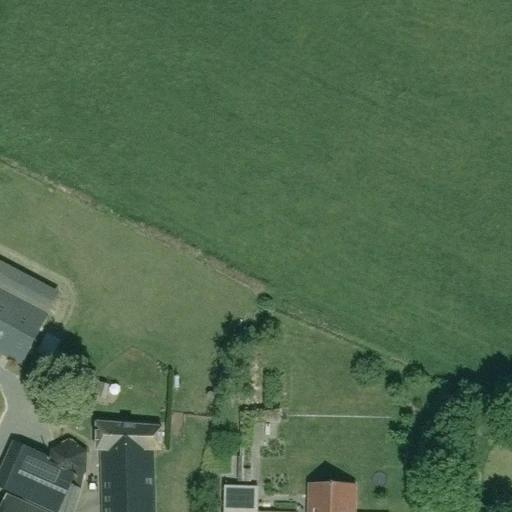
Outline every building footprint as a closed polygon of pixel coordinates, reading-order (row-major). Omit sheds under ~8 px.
[(61,290),(0,259),(0,353),(22,365),(61,290)] [(24,368),(38,376),(57,343),(43,335),(24,368)] [(257,435),(268,436),(268,417),(238,417),(238,465),(257,465),(257,435)] [(154,511),(153,451),(161,450),(162,428),(97,423),(97,451),(102,451),(103,511),(154,511)] [(51,453),(44,455),(15,442),(0,474),(0,488),(24,499),(51,511),(73,511),(82,489),(70,483),(87,473),(89,454),(70,443),(51,453)] [(308,483),(307,511),(356,511),(357,484),(308,483)] [(238,511),(240,485),(225,484),(224,511),(238,511)] [(42,511),(7,496),(0,511),(42,511)]
